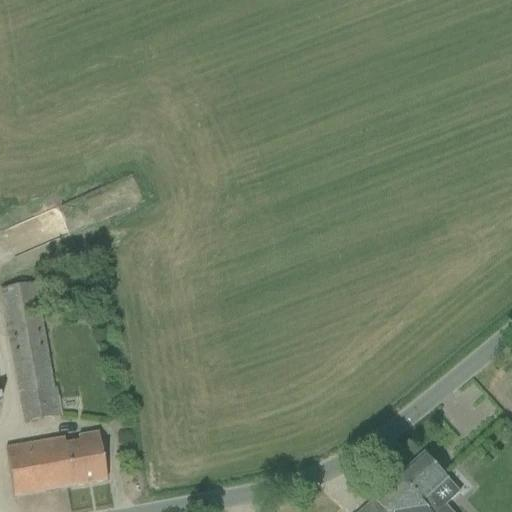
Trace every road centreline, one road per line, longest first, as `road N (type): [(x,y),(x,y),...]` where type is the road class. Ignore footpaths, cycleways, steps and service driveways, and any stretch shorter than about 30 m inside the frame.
road 1 (unclassified): [(242,490),(336,472),(398,433),(511,333)]
road 2 (unclassified): [(123,511),(242,490)]
